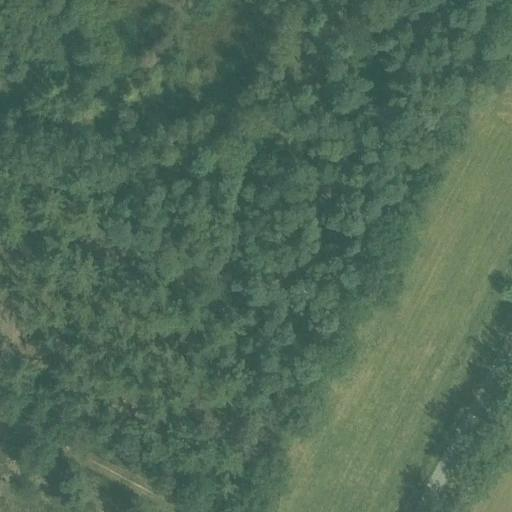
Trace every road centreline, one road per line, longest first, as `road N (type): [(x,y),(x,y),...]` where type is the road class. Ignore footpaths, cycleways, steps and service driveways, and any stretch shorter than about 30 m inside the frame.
road 1 (track): [(197,511),(0,410)]
road 2 (unclassified): [(411,511),(511,326)]
